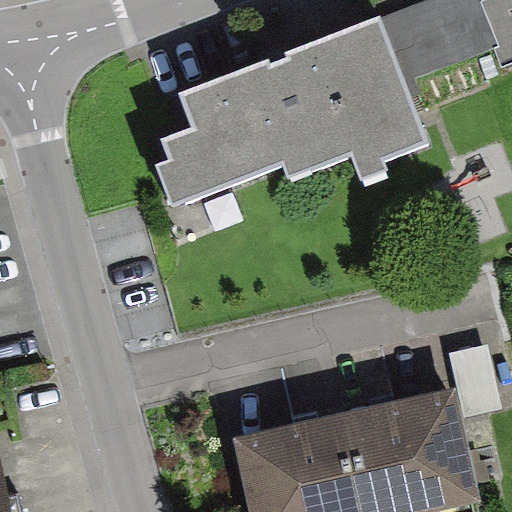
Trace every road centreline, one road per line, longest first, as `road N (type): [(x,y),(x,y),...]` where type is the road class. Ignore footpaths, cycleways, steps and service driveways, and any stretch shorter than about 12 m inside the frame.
road 1 (residential): [(144,511),(22,59)]
road 2 (residential): [(174,0),(22,59)]
